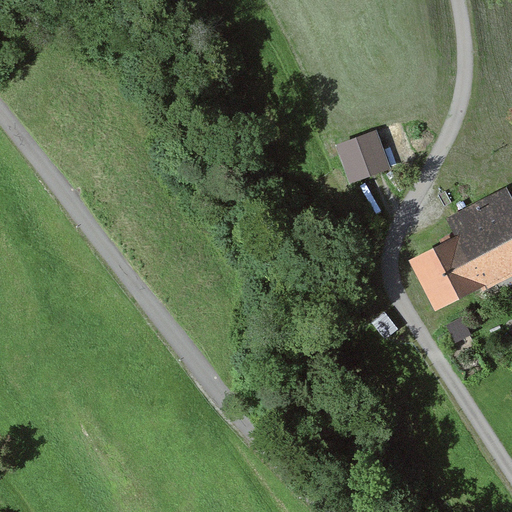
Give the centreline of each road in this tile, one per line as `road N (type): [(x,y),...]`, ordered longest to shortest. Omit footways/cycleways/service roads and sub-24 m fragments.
road 1 (residential): [(511,488),(389,268),(394,240),(458,110),(465,50),(457,0)]
road 2 (residential): [(0,115),(228,411),(330,511)]
road 3 (track): [(229,0),(256,30),(392,285)]
